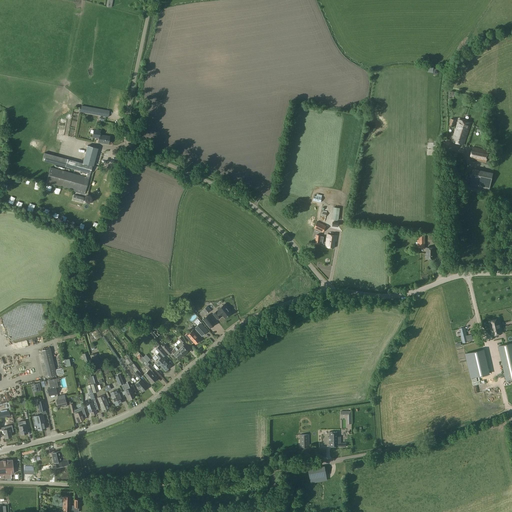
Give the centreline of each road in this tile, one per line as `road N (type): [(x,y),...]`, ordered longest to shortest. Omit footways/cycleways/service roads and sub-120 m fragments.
road 1 (unclassified): [(329,290),(254,206),(128,141),(152,0)]
road 2 (unclassified): [(0,481),(142,481),(380,452)]
road 3 (unclassified): [(0,450),(123,416),(160,396),(244,321),(329,290)]
road 4 (track): [(511,410),(380,452),(377,389),(417,290)]
road 5 (track): [(447,278),(444,72),(490,0)]
road 6 (unclassified): [(329,290),(388,296),(458,275),(511,273)]
road 7 (track): [(467,274),(511,425)]
